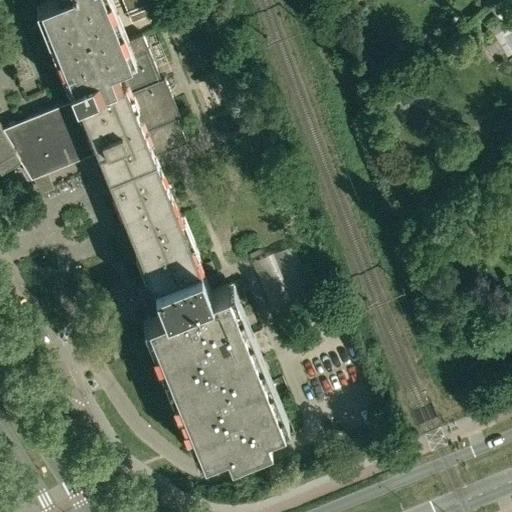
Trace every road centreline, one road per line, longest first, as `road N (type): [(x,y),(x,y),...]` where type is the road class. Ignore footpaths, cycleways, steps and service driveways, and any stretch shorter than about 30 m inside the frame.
road 1 (residential): [(64,477),(64,396),(0,273)]
road 2 (tertiary): [(511,436),(325,511)]
road 3 (tertiary): [(64,477),(0,372)]
